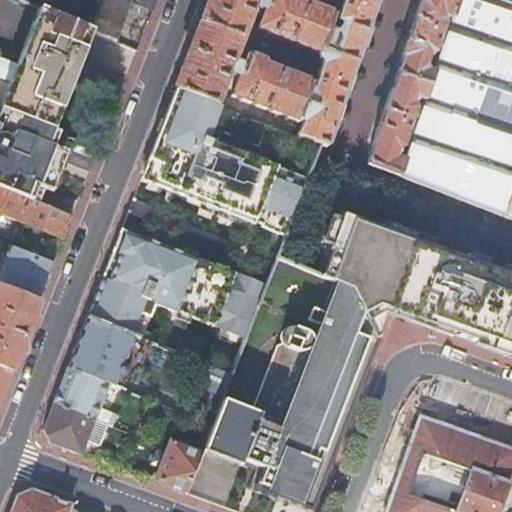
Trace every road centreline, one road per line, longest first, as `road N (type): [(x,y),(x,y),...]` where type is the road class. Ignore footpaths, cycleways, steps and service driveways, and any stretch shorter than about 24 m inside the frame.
road 1 (residential): [(7,456),(185,0)]
road 2 (residential): [(511,387),(438,361),(407,366),(347,511)]
road 3 (residential): [(7,456),(154,511)]
